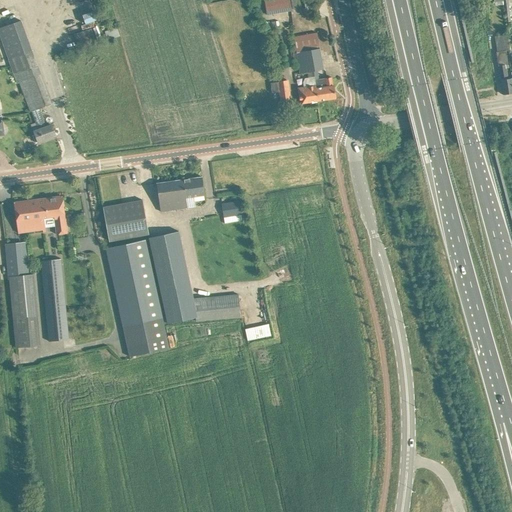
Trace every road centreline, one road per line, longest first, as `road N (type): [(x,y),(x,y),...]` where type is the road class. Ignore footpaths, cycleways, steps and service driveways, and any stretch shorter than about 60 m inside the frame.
road 1 (trunk): [(397,0),(497,382)]
road 2 (tertiary): [(403,511),(405,375),(357,138)]
road 3 (tertiary): [(0,177),(319,133),(357,138)]
road 4 (trunk): [(511,298),(434,0)]
road 5 (tertiary): [(375,124),(511,103)]
road 6 (tertiary): [(375,124),(343,0)]
